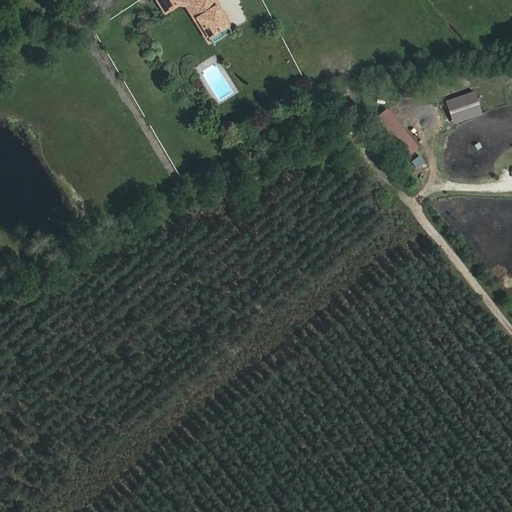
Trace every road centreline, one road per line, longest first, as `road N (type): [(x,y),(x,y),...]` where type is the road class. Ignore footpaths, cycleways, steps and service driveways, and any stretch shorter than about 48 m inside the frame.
road 1 (track): [(409,204),(511,332)]
road 2 (unknown): [(374,168),(409,204),(430,189),(509,186)]
